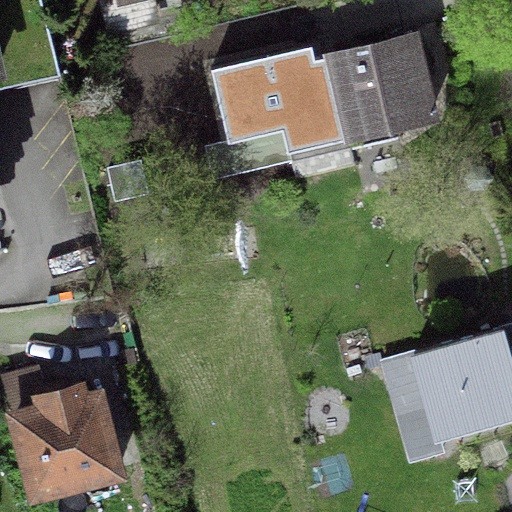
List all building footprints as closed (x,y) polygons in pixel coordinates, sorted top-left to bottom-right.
[(0,0),(0,70),(51,58),(37,0),(0,0)] [(105,0),(111,28),(148,20),(143,0),(105,0)] [(423,34),(269,76),(293,162),(446,121),(423,34)] [(88,299),(9,311),(14,344),(93,332),(88,299)] [(132,475),(108,378),(13,402),(37,499),(132,475)]
